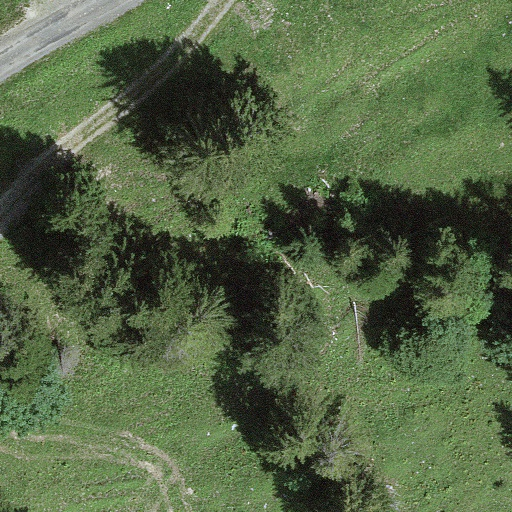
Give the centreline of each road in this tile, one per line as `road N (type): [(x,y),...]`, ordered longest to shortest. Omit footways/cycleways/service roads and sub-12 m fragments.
road 1 (track): [(0,207),(43,157),(187,33),(211,0)]
road 2 (unclassified): [(108,0),(0,60)]
